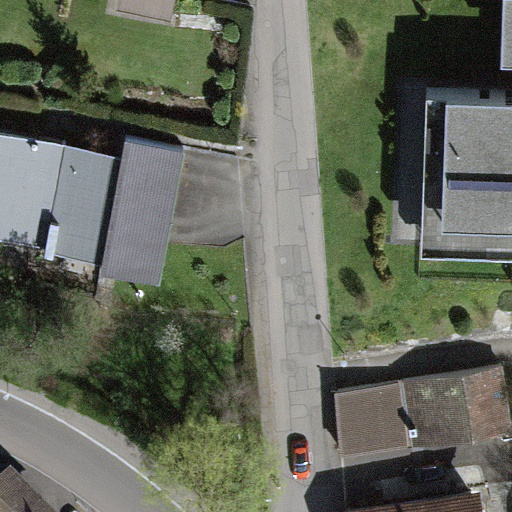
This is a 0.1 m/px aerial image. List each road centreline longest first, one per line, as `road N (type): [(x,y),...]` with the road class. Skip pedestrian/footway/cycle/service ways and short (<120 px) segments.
road 1 (residential): [(275,0),(287,511)]
road 2 (residential): [(152,511),(85,459),(0,412)]
